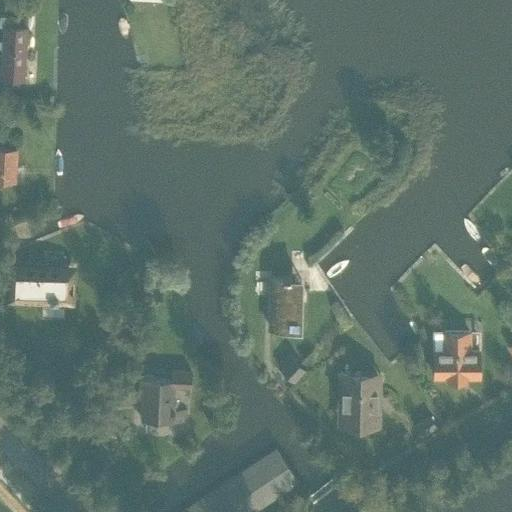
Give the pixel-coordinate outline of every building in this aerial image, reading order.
[(0,76),(22,78),(25,25),(17,25),(18,15),(0,14),(0,24),(3,24),(0,69),(0,76)] [(15,169),(16,148),(0,147),(0,178),(11,178),(11,171),(15,169)] [(76,265),(4,263),(3,303),(75,305),(76,265)] [(300,292),(301,279),(270,279),(270,326),(300,326),(300,306),(309,306),(309,292),(300,292)] [(466,332),(442,332),(441,352),(431,352),(431,377),(445,377),(445,380),(462,380),(462,377),(477,377),(477,352),(466,352),(466,332)] [(296,359),(282,358),(282,376),(296,376),(296,359)] [(187,419),(187,409),(174,409),(174,389),(190,389),(191,370),(170,369),(170,379),(143,378),(142,418),(187,419)] [(382,371),(337,370),(336,426),(380,427),(382,371)] [(437,427),(429,415),(414,424),(421,436),(437,427)] [(265,452),(288,486),(298,480),(275,446),(265,452)] [(256,459),(279,492),(288,486),(265,452),(256,459)] [(247,465),(271,498),(279,492),(256,459),(247,465)] [(238,471),(262,505),(271,498),(247,465),(238,471)] [(230,477),(253,511),(262,505),(238,471),(230,477)] [(221,483),(240,511),(250,511),(253,511),(230,477),(221,483)] [(212,489),(227,511),(240,511),(221,483),(212,489)] [(203,495),(214,511),(227,511),(212,489),(203,495)] [(194,501),(201,511),(214,511),(203,495),(194,501)] [(185,508),(188,511),(201,511),(194,501),(185,508)]
